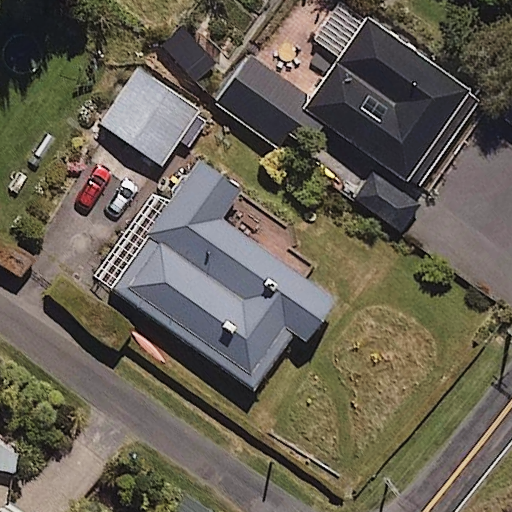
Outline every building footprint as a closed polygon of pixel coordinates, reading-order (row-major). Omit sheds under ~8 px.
[(476,100),(340,3),(312,42),(337,60),(307,102),(246,59),(213,105),(275,149),(284,135),(304,149),(319,127),(411,192),(476,100)] [(96,126),(157,170),(176,144),(185,150),(205,122),(135,72),(96,126)] [(238,194),(193,161),(160,208),(150,200),(91,281),(249,395),(289,340),(300,348),(332,304),(218,222),(238,194)] [(417,206),(369,173),(352,198),(399,231),(417,206)] [(19,511),(5,502),(0,509),(0,511),(19,511)]
